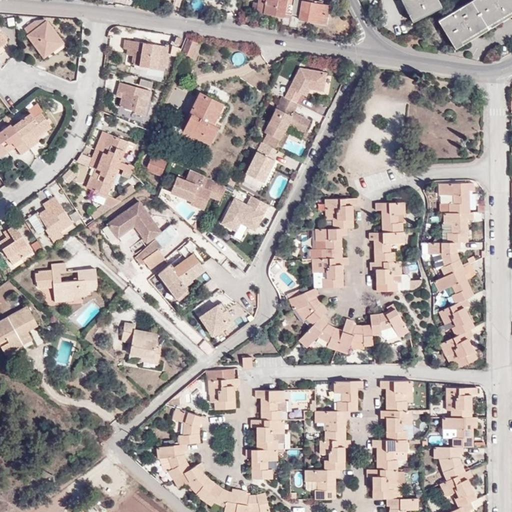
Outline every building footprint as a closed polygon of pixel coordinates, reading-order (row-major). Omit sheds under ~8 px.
[(284,16),(285,13),(291,14),(299,15),(298,19),(326,24),(329,5),(322,4),(301,0),(300,0),(258,0),(258,2),(257,11),(284,16)] [(405,0),(408,5),(405,6),(413,21),(442,6),(438,0),(405,0)] [(458,10),(455,12),(454,10),(439,19),(455,48),(469,40),(467,37),(499,17),(507,13),(511,9),(511,0),(471,0),(457,8),(458,10)] [(469,40),(501,20),(499,17),(467,37),(469,40)] [(52,50),(50,47),(61,40),(47,21),(39,27),(34,21),(24,29),(28,34),(28,35),(43,56),(52,50)] [(133,55),(132,64),(158,68),(161,45),(148,43),(144,42),(125,39),(123,48),(127,49),(137,50),(136,56),(133,55)] [(183,52),(192,56),(197,42),(188,39),(183,52)] [(52,50),(63,42),(61,40),(50,47),(52,50)] [(178,56),(181,48),(173,44),(171,48),(174,49),(172,54),(178,56)] [(327,71),(300,67),(285,96),(296,102),(300,93),(305,96),(309,88),(324,90),(327,71)] [(151,87),(152,81),(140,78),(138,84),(151,87)] [(150,91),(120,82),(117,92),(126,94),(125,99),(121,98),(119,106),(134,110),(134,113),(144,116),(150,91)] [(217,127),(213,125),(222,103),(200,92),(190,113),(192,114),(185,129),(210,142),(217,127)] [(296,102),(285,96),(283,95),(263,131),(276,138),(280,129),(283,130),(286,124),(303,132),(309,120),(293,112),(294,110),(297,103),(296,102)] [(36,106),(29,110),(30,112),(34,117),(41,112),(36,106)] [(30,112),(12,125),(29,148),(36,143),(31,136),(36,132),(38,136),(52,127),(41,112),(34,117),(30,112)] [(15,147),(21,154),(29,148),(12,125),(11,124),(0,132),(0,157),(9,151),(5,146),(11,141),(15,147)] [(36,143),(41,140),(38,136),(36,132),(31,136),(36,143)] [(101,152),(96,149),(92,157),(118,167),(128,141),(109,133),(105,143),(111,146),(108,154),(101,152)] [(9,151),(15,147),(11,141),(5,146),(9,151)] [(271,158),(276,150),(261,142),(246,173),(263,181),(273,159),(271,158)] [(105,143),(101,152),(108,154),(111,146),(105,143)] [(146,170),(161,176),(169,157),(154,151),(146,170)] [(107,195),(118,167),(92,157),(89,165),(95,168),(101,170),(98,178),(92,175),(88,187),(95,190),(107,195)] [(95,168),(92,175),(98,178),(101,170),(95,168)] [(200,174),(197,173),(190,170),(185,180),(177,177),(171,192),(185,198),(186,198),(187,199),(191,200),(194,201),(195,198),(207,203),(209,197),(220,201),(226,187),(204,176),(200,174)] [(448,202),(448,212),(469,212),(469,193),(466,193),(466,190),(469,190),(473,189),(473,183),(438,183),(438,195),(452,195),(452,202),(448,202)] [(131,194),(136,190),(133,185),(128,189),(130,191),(131,194)] [(95,190),(92,199),(105,204),(112,207),(122,200),(118,199),(107,195),(95,190)] [(122,200),(131,194),(130,191),(118,199),(122,200)] [(73,222),(55,196),(46,202),(51,209),(47,211),(46,209),(39,214),(46,226),(45,227),(51,237),(60,230),(73,222)] [(255,231),(268,205),(251,196),(250,199),(249,201),(246,205),(234,198),(221,223),(232,230),(237,221),(240,223),(255,231)] [(189,204),(204,209),(207,203),(195,198),(194,201),(191,200),(189,204)] [(358,205),(358,198),(325,198),(326,219),(333,219),(333,228),(347,227),(353,227),(353,208),(349,208),(349,205),(353,205),(358,205)] [(139,201),(107,224),(117,238),(134,226),(145,242),(160,232),(139,201)] [(376,202),(376,210),(382,210),(385,210),(385,213),(382,213),(383,232),(402,231),(402,222),(397,222),(397,213),(404,213),(404,201),(389,202),(376,202)] [(439,203),(439,212),(443,212),(448,212),(448,202),(439,203)] [(108,210),(110,209),(112,207),(105,204),(91,214),(95,219),(101,215),(105,212),(108,210)] [(448,232),(446,232),(446,242),(460,241),(467,241),(467,223),(463,222),(463,219),(467,219),(473,219),(473,212),(469,212),(448,212),(443,212),(443,224),(448,224),(448,232)] [(71,217),(75,223),(81,219),(78,213),(71,217)] [(411,222),(411,213),(404,213),(397,213),(397,222),(402,222),(411,222)] [(32,250),(15,224),(7,229),(12,237),(8,239),(6,237),(0,241),(0,243),(12,263),(32,250)] [(178,234),(171,226),(156,240),(162,248),(162,249),(178,234)] [(347,235),(347,227),(333,228),(315,229),(316,240),(317,247),(321,247),(321,248),(322,258),(342,257),(342,238),(338,238),(338,235),(342,235),(347,235)] [(7,229),(3,232),(6,237),(8,239),(12,237),(7,229)] [(54,242),(64,236),(60,230),(51,237),(54,242)] [(404,231),(402,231),(383,232),(369,233),(369,239),(375,239),(378,239),(378,242),(375,242),(375,261),(395,260),(394,251),(390,251),(390,243),(404,242),(404,231)] [(162,248),(156,240),(135,258),(141,265),(144,262),(150,270),(164,259),(158,250),(162,248)] [(36,250),(42,246),(38,241),(32,245),(36,250)] [(460,241),(446,242),(440,242),(428,242),(427,253),(431,253),(436,269),(440,267),(444,275),(463,266),(460,261),(458,256),(457,251),(454,251),(454,249),(457,249),(460,248),(460,241)] [(180,258),(170,266),(157,276),(178,303),(190,293),(186,286),(206,271),(193,254),(183,262),(180,258)] [(342,257),(322,258),(311,258),(314,288),(316,288),(343,286),(343,268),(339,267),(339,264),(342,264),(348,264),(347,257),(342,257)] [(473,275),(483,270),(478,259),(473,261),(468,264),(464,266),(467,272),(461,275),(462,277),(465,276),(466,279),(472,276),(473,275)] [(401,274),(401,260),(395,260),(375,261),(370,262),(370,268),(376,268),(379,268),(379,271),(376,271),(377,291),(398,290),(397,281),(396,281),(393,281),(393,275),(396,274),(401,274)] [(51,269),(52,275),(54,294),(61,293),(62,297),(72,296),(91,294),(90,289),(97,288),(96,268),(77,270),(78,280),(61,281),(60,272),(66,271),(65,262),(51,263),(51,269)] [(454,303),(465,297),(473,294),(466,279),(465,276),(462,277),(461,275),(467,272),(464,266),(463,266),(444,275),(433,280),(438,291),(443,289),(451,285),(455,292),(450,295),(454,303)] [(443,289),(446,297),(450,295),(455,292),(451,285),(443,289)] [(302,288),(287,295),(289,298),(303,292),(302,288)] [(314,288),(303,292),(289,298),(293,309),(294,308),(302,305),(309,315),(307,318),(313,324),(323,313),(327,309),(322,306),(318,301),(316,298),(313,299),(312,297),(315,296),(318,294),(316,288),(314,288)] [(55,302),(73,300),(72,296),(62,297),(61,293),(54,294),(55,302)] [(231,308),(239,302),(232,295),(225,301),(231,308)] [(455,336),(470,328),(474,326),(466,309),(463,310),(462,307),(464,306),(468,304),(465,297),(454,303),(438,310),(444,323),(445,323),(452,320),(455,325),(451,327),(455,336)] [(397,335),(398,336),(409,331),(393,304),(386,307),(388,310),(390,313),(387,315),(386,312),(380,314),(370,315),(371,325),(372,335),(381,334),(381,330),(393,326),(397,335)] [(0,320),(0,344),(5,353),(23,344),(20,339),(30,334),(27,330),(37,324),(28,305),(0,320)] [(294,308),(304,321),(307,318),(309,315),(302,305),(294,308)] [(326,322),(328,319),(323,313),(313,324),(299,339),(307,347),(317,336),(328,342),(327,346),(336,349),(343,330),(333,326),(328,324),(326,327),(324,325),(326,322)] [(353,321),(346,319),(343,330),(336,349),(347,352),(348,348),(349,343),(363,342),(363,346),(373,345),(372,335),(371,325),(361,325),(355,325),(354,327),(351,327),(352,324),(353,321)] [(445,323),(448,328),(451,327),(455,325),(452,320),(445,323)] [(132,340),(130,353),(142,355),(159,359),(160,348),(156,347),(158,333),(146,331),(146,335),(143,335),(143,330),(135,329),(135,324),(125,322),(122,338),(132,340)] [(381,334),(386,339),(397,335),(393,326),(381,330),(381,334)] [(455,336),(443,341),(439,344),(449,363),(455,361),(458,367),(477,358),(471,345),(468,338),(473,335),(470,328),(455,336)] [(23,344),(32,339),(30,334),(20,339),(23,344)] [(243,367),(252,367),(252,356),(242,357),(243,367)] [(233,378),(232,368),(208,370),(208,380),(233,378)] [(210,403),(214,402),(215,409),(234,408),(233,389),(230,389),(230,386),(233,386),(238,385),(238,378),(233,378),(208,380),(210,403)] [(362,387),(362,380),(334,381),(334,392),(341,392),(341,400),(336,401),(337,410),(349,410),(357,410),(357,391),(353,391),(353,387),(357,388),(362,387)] [(402,391),(411,391),(411,380),(402,380),(380,380),(380,387),(385,387),(387,387),(387,390),(385,390),(386,410),(406,409),(406,400),(402,400),(402,391)] [(470,394),(476,394),(476,387),(445,387),(445,401),(454,401),(454,407),(450,407),(450,417),(471,416),(470,397),(468,397),(468,394),(470,394)] [(276,401),(284,401),(284,389),(255,390),(255,398),(261,398),(264,398),(264,400),(261,401),(261,419),(282,419),(282,409),(277,409),(276,401)] [(406,400),(411,400),(411,391),(402,391),(402,400),(406,400)] [(203,424),(205,417),(175,407),(172,419),(184,422),(183,434),(179,434),(179,442),(180,444),(186,443),(199,442),(198,434),(198,429),(199,426),(196,426),(197,422),(200,422),(199,423),(203,424)] [(406,409),(386,410),(380,410),(380,417),(386,417),(388,417),(388,420),(386,420),(386,439),(407,439),(407,429),(402,429),(402,423),(411,423),(411,413),(411,409),(406,409)] [(349,418),(349,410),(337,410),(315,411),(315,422),(324,422),(328,422),(328,430),(324,430),(324,440),(345,439),(344,421),(341,421),(341,418),(344,418),(349,418)] [(473,424),(477,423),(477,416),(471,416),(450,417),(441,417),(441,428),(451,428),(451,437),(451,446),(462,446),(473,446),(473,427),(469,427),(469,424),(473,424)] [(259,429),(256,429),(257,449),(277,449),(277,439),(273,439),(273,433),(284,433),(284,419),(282,419),(261,419),(252,420),(251,426),(256,426),(259,426),(259,429)] [(442,437),(451,437),(451,428),(441,428),(442,437)] [(345,439),(324,440),(319,440),(319,454),(328,454),(328,460),(324,460),(324,469),(339,469),(344,469),(344,450),(341,449),(341,447),(345,447),(350,447),(349,439),(345,439)] [(407,449),(407,439),(386,439),(372,439),(372,446),(376,446),(378,446),(378,450),(376,450),(376,469),(397,468),(397,459),(392,459),(392,450),(407,449)] [(172,468),(168,470),(173,478),(190,468),(187,463),(185,459),(183,454),(180,454),(180,451),(183,451),(187,451),(186,443),(180,444),(164,446),(156,447),(158,457),(168,456),(172,468)] [(462,446),(451,446),(433,447),(433,458),(438,458),(442,472),(445,480),(464,471),(461,465),(460,461),(459,456),(456,456),(456,453),(459,453),(462,453),(462,446)] [(267,460),(277,459),(277,449),(257,449),(246,449),(246,456),(251,456),(254,456),(254,459),(251,459),(251,479),(272,478),(272,469),(268,468),(267,460)] [(196,493),(195,494),(203,500),(214,483),(210,480),(202,474),(200,475),(198,473),(200,472),(204,469),(200,462),(190,468),(173,478),(179,488),(186,483),(196,493)] [(397,472),(397,468),(376,469),(366,469),(366,476),(372,476),(374,476),(374,479),(372,479),(372,498),(386,498),(394,498),(394,489),(388,488),(388,482),(397,482),(397,472)] [(339,469),(324,469),(304,470),(304,481),(306,481),(306,489),(314,489),(315,499),(335,499),(335,479),(331,479),(331,476),(335,476),(339,476),(339,469)] [(458,496),(454,498),(458,507),(470,501),(477,498),(469,481),(466,482),(465,479),(467,478),(472,476),(469,469),(464,471),(445,480),(439,483),(445,496),(455,491),(458,496)] [(405,472),(397,472),(397,482),(406,482),(405,472)] [(225,507),(223,511),(235,511),(239,490),(232,488),(232,492),(231,495),(228,494),(228,491),(222,489),(214,483),(203,500),(211,505),(213,502),(225,507)] [(246,491),(239,490),(235,511),(268,511),(270,511),(265,492),(256,494),(249,495),(249,498),(245,498),(246,495),(246,491)] [(417,497),(394,498),(386,498),(386,505),(389,505),(391,505),(391,508),(389,508),(388,511),(404,511),(405,509),(417,509),(417,497)] [(466,511),(469,510),(473,508),(470,501),(458,507),(447,511),(466,511)]
